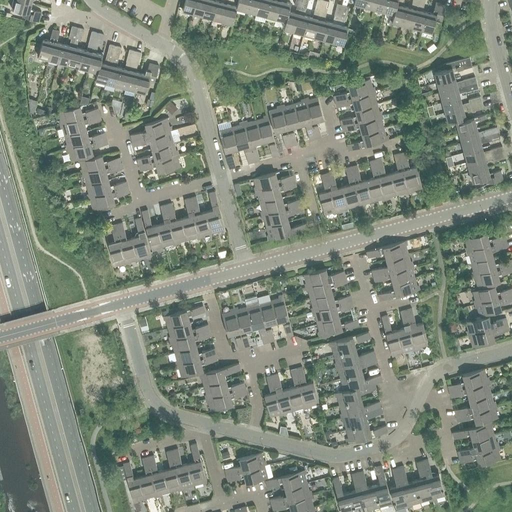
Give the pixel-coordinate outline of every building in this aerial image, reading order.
[(38,22),(40,17),(41,12),(32,10),(30,9),(31,3),(21,0),(13,0),(11,8),(24,12),(22,17),(38,22)] [(192,13),(195,0),(184,0),(182,10),(192,13)] [(195,0),(192,13),(202,16),(206,0),(195,0)] [(206,0),(202,16),(212,18),(217,0),(215,0),(206,0)] [(217,0),(212,18),(222,21),(227,0),(221,0),(221,2),(217,0)] [(237,6),(233,5),(234,0),(227,0),(222,21),(232,24),(236,8),(237,6)] [(237,0),(237,6),(236,8),(246,11),(248,0),(237,0)] [(248,0),(246,11),(256,13),(259,0),(248,0)] [(259,0),(256,13),(266,16),(269,0),(259,0)] [(269,0),(266,16),(276,19),(280,0),(269,0)] [(288,11),(289,11),(291,3),(284,2),(284,0),(280,0),(276,19),(285,21),(286,21),(288,11)] [(296,11),(295,13),(289,11),(288,11),(286,21),(285,21),(283,29),(293,32),(301,0),(295,0),(294,5),(297,6),(295,11),(296,11)] [(304,15),(308,0),(301,0),(293,32),(303,34),(308,16),(304,15)] [(316,0),(314,10),(312,17),(308,16),(303,34),(313,37),(322,0),(316,0)] [(324,20),(329,1),(323,0),(322,0),(313,37),(323,39),(328,21),(324,20)] [(365,0),(364,6),(374,9),(376,0),(365,0)] [(376,0),(374,9),(384,12),(386,0),(376,0)] [(386,0),(384,12),(394,14),(397,0),(386,0)] [(397,0),(394,14),(391,22),(402,25),(406,7),(400,5),(400,3),(401,0),(397,0)] [(413,8),(406,7),(402,25),(412,27),(418,0),(412,0),(412,1),(415,1),(413,6),(413,8)] [(425,0),(418,0),(412,27),(421,30),(426,12),(420,10),(420,8),(422,3),(424,4),(425,0)] [(445,5),(440,3),(435,2),(433,11),(433,13),(426,12),(421,30),(432,32),(435,19),(441,21),(445,5)] [(323,39),(333,42),(343,5),(337,3),(332,23),(328,21),(323,39)] [(343,45),(347,32),(348,27),(344,26),(349,7),(343,5),(333,42),(343,45)] [(69,46),(63,44),(58,62),(68,65),(78,27),(72,26),(68,38),(71,39),(70,44),(69,46)] [(78,27),(68,65),(78,67),(82,49),(76,47),(76,45),(77,45),(78,40),(80,41),(84,29),(78,27)] [(43,39),(40,50),(38,57),(48,59),(56,30),(52,29),(50,38),(50,40),(43,39)] [(56,30),(48,59),(58,62),(63,44),(56,42),(57,40),(59,31),(56,30)] [(88,43),(86,50),(82,49),(78,67),(88,70),(97,33),(91,31),(88,43)] [(88,70),(97,72),(100,62),(102,54),(95,53),(96,51),(98,46),(100,46),(103,34),(97,33),(88,70)] [(104,63),(100,62),(97,72),(95,80),(105,83),(115,46),(109,44),(104,63)] [(430,53),(436,48),(433,44),(427,49),(430,53)] [(115,85),(120,67),(116,66),(118,59),(121,47),(115,46),(105,83),(115,85)] [(124,68),(120,67),(115,85),(125,88),(135,51),(129,49),(126,61),(124,68)] [(135,51),(125,88),(135,90),(140,73),(136,72),(138,65),(141,52),(135,51)] [(320,53),(310,51),(308,56),(308,57),(313,58),(318,60),(318,59),(320,53)] [(455,78),(453,72),(472,67),(469,57),(445,63),(447,69),(434,73),(437,83),(455,78)] [(159,66),(154,65),(149,63),(147,72),(146,74),(140,73),(135,90),(145,93),(149,80),(154,82),(159,66)] [(457,85),(455,78),(437,83),(439,93),(476,83),(475,77),(463,80),(463,82),(458,84),(459,84),(457,85)] [(370,79),(348,85),(350,93),(347,94),(346,92),(333,96),(335,102),(375,91),(374,87),(372,87),(370,79)] [(460,98),(458,91),(460,90),(460,91),(465,89),(466,92),(478,89),(476,83),(439,93),(442,103),(460,98)] [(375,91),(335,102),(337,107),(349,104),(349,102),(352,101),(355,109),(376,103),(374,95),(376,94),(375,91)] [(462,104),(460,98),(442,103),(445,112),(482,102),(480,96),(468,100),(469,102),(464,103),(464,104),(462,104)] [(315,121),(323,119),(318,99),(309,102),(309,100),(305,101),(315,139),(321,137),(318,124),(316,125),(315,121)] [(171,101),(164,107),(170,113),(176,107),(171,101)] [(302,104),(293,106),(299,126),(307,124),(307,127),(306,127),(309,140),(315,139),(305,101),(301,102),(302,104)] [(465,118),(463,111),(465,110),(466,110),(471,109),(471,111),(483,108),(482,102),(445,112),(448,123),(465,118)] [(340,120),(342,126),(382,115),(381,111),(379,112),(376,103),(355,109),(357,117),(353,118),(353,116),(340,120)] [(82,114),(80,106),(58,112),(61,122),(59,123),(59,125),(99,114),(98,108),(85,111),(85,113),(82,114)] [(297,144),(297,143),(293,131),(292,131),(291,128),(299,126),(293,106),(285,108),(284,106),(281,107),(291,145),(297,144)] [(282,134),(285,147),(291,145),(281,107),(277,108),(277,110),(269,113),(274,132),(282,130),(283,134),(282,134)] [(88,123),(101,120),(99,114),(59,125),(60,126),(62,126),(65,136),(86,130),(84,123),(88,122),(88,123)] [(459,133),(477,128),(475,121),(477,121),(486,118),(485,114),(456,122),(459,133)] [(268,144),(272,156),(272,157),(278,155),(267,115),(263,116),(264,118),(255,120),(261,142),(269,140),(270,143),(268,144)] [(382,115),(342,126),(343,132),(356,128),(356,126),(359,126),(361,134),(383,128),(381,119),(383,119),(382,115)] [(166,118),(145,124),(147,132),(143,133),(143,131),(130,135),(132,141),(172,130),(171,126),(169,126),(166,118)] [(243,122),(254,162),(259,160),(256,147),(254,148),(253,144),(261,142),(255,120),(247,123),(246,121),(243,122)] [(231,127),(237,149),(245,147),(246,150),(244,150),(248,163),(254,162),(243,122),(239,123),(239,125),(231,127)] [(497,126),(485,130),(485,132),(480,134),(478,134),(477,128),(459,133),(461,142),(498,132),(497,126)] [(218,128),(229,169),(235,167),(232,154),(230,154),(229,151),(237,149),(231,127),(223,129),(222,127),(218,128)] [(360,141),(347,144),(348,151),(388,139),(387,135),(385,136),(383,128),(361,134),(363,141),(360,142),(360,141)] [(66,147),(66,149),(106,138),(104,132),(91,136),(92,137),(89,138),(86,130),(65,136),(68,147),(66,147)] [(172,130),(132,141),(133,147),(146,143),(146,142),(149,141),(151,148),(173,142),(171,134),(173,134),(172,130)] [(461,142),(464,152),(482,147),(480,141),(482,140),(487,139),(488,142),(500,138),(498,132),(461,142)] [(95,147),(107,144),(108,144),(106,138),(66,149),(67,151),(69,150),(71,161),(93,155),(91,147),(94,146),(95,147)] [(137,159),(138,165),(178,154),(177,150),(175,151),(173,142),(151,148),(153,156),(150,157),(150,155),(137,159)] [(464,152),(467,162),(504,152),(502,146),(490,149),(491,152),(486,153),(484,154),(482,147),(464,152)] [(422,188),(416,166),(408,168),(407,165),(409,165),(405,152),(399,153),(410,193),(414,192),(413,190),(422,188)] [(467,162),(469,172),(487,167),(486,160),(488,160),(493,159),(493,161),(505,158),(504,152),(467,162)] [(399,171),(392,173),(398,195),(406,192),(406,194),(410,193),(399,153),(393,155),(397,168),(399,167),(399,171)] [(138,165),(140,171),(153,167),(152,166),(156,165),(158,173),(180,167),(177,158),(179,158),(178,154),(138,165)] [(120,157),(107,160),(107,162),(104,163),(101,155),(80,161),(83,171),(81,172),(81,174),(121,163),(120,157)] [(384,175),(383,172),(384,171),(381,158),(375,160),(386,200),(390,199),(389,197),(398,195),(392,173),(384,175)] [(375,177),(367,179),(373,201),(382,199),(382,201),(386,200),(375,160),(369,161),(373,174),(374,174),(375,177)] [(84,175),(86,185),(108,179),(106,171),(109,170),(110,172),(123,169),(121,163),(81,174),(82,176),(84,175)] [(357,165),(351,166),(362,206),(365,205),(365,203),(373,201),(367,179),(359,182),(359,178),(360,178),(357,165)] [(351,184),(343,186),(349,208),(357,206),(358,207),(362,206),(351,166),(345,168),(348,181),(350,181),(351,184)] [(485,179),(487,184),(503,180),(500,170),(491,173),(489,174),(487,167),(469,172),(472,182),(485,179)] [(332,171),(326,173),(337,213),(341,212),(341,210),(349,208),(343,186),(335,188),(334,185),(336,184),(332,171)] [(277,181),(275,173),(253,178),(255,187),(254,188),(255,192),(295,181),(293,175),(280,178),(281,180),(277,181)] [(326,173),(321,175),(324,188),(326,187),(327,190),(318,193),(324,215),(333,212),(334,214),(337,213),(326,173)] [(87,196),(88,198),(128,187),(126,181),(113,185),(114,186),(110,187),(108,179),(86,185),(89,196),(87,196)] [(258,195),(260,203),(282,197),(279,189),(283,188),(283,190),(296,186),(295,181),(255,192),(256,195),(258,195)] [(116,196),(129,193),(128,187),(88,198),(88,200),(90,199),(93,210),(115,204),(113,196),(116,195),(116,196)] [(226,231),(214,191),(208,193),(212,206),(213,205),(214,209),(206,211),(212,233),(221,230),(221,232),(226,231)] [(196,196),(190,198),(201,238),(205,237),(204,235),(212,233),(206,211),(199,213),(198,210),(199,209),(196,196)] [(260,212),(261,216),(301,205),(300,199),(287,202),(286,201),(283,202),(282,197),(260,203),(262,211),(260,212)] [(190,215),(182,218),(188,239),(197,237),(197,239),(201,238),(190,198),(184,200),(188,212),(189,212),(190,215)] [(172,203),(166,205),(177,245),(180,244),(180,242),(188,239),(182,218),(174,220),(173,216),(175,216),(172,203)] [(166,222),(158,224),(164,246),(172,244),(173,246),(177,245),(166,205),(160,206),(163,219),(165,219),(166,222)] [(264,219),(266,227),(288,221),(286,213),(289,213),(290,214),(303,211),(301,205),(261,216),(262,220),(264,219)] [(141,211),(143,217),(152,251),(156,250),(156,248),(164,246),(158,224),(150,226),(149,223),(151,223),(147,210),(141,211)] [(152,258),(141,217),(135,219),(138,232),(140,232),(141,235),(133,237),(139,259),(147,257),(147,259),(152,258)] [(306,223),(305,223),(293,227),(294,228),(290,229),(288,221),(266,227),(269,236),(267,236),(268,240),(308,229),(306,223)] [(122,223),(116,224),(127,264),(131,263),(130,261),(139,259),(133,237),(125,239),(124,236),(126,236),(122,223)] [(116,242),(108,244),(114,266),(123,263),(123,265),(127,264),(116,224),(110,226),(114,239),(116,238),(116,242)] [(489,241),(487,233),(465,239),(467,247),(465,248),(466,252),(506,241),(505,235),(492,239),(492,240),(489,241)] [(406,240),(366,251),(368,258),(381,254),(380,252),(384,252),(386,259),(408,253),(405,245),(407,245),(406,240)] [(469,255),(472,263),(493,257),(491,249),(494,249),(495,250),(508,247),(506,241),(466,252),(467,256),(469,255)] [(371,270),(373,276),(413,265),(412,261),(410,262),(408,253),(386,259),(388,267),(385,268),(384,267),(371,270)] [(472,272),(473,276),(511,265),(511,262),(511,259),(498,263),(499,264),(495,265),(493,257),(472,263),(474,272),(472,272)] [(413,265),(373,276),(374,282),(387,278),(387,277),(390,276),(392,284),(414,278),(412,269),(414,269),(413,265)] [(511,265),(473,276),(474,280),(476,279),(478,288),(500,282),(498,274),(501,273),(502,274),(511,271),(511,265)] [(326,269),(304,275),(306,283),(304,284),(305,288),(345,277),(344,271),(343,271),(327,275),(326,269)] [(308,291),(310,299),(332,293),(330,285),(334,285),(334,286),(347,283),(345,277),(305,288),(306,292),(308,291)] [(380,301),(417,290),(420,290),(418,285),(416,286),(414,278),(392,284),(395,291),(391,292),(391,291),(378,294),(380,301)] [(473,301),(474,304),(511,294),(511,287),(500,291),(500,293),(497,294),(495,285),(472,291),(475,300),(473,301)] [(311,308),(312,312),(352,301),(350,295),(337,299),(338,300),(334,301),(332,293),(310,299),(313,308),(311,308)] [(511,294),(474,304),(475,308),(477,308),(479,316),(501,310),(499,302),(502,301),(503,303),(511,300),(511,294)] [(287,337),(293,335),(282,295),(278,296),(278,298),(270,300),(276,322),(284,320),(285,323),(283,324),(287,337)] [(244,299),(246,307),(252,329),(260,327),(261,330),(259,330),(263,343),(268,342),(258,302),(256,296),(244,299)] [(258,302),(268,342),(274,340),(271,327),(269,328),(268,324),(276,322),(270,300),(262,303),(261,301),(258,302)] [(315,315),(317,323),(339,318),(337,310),(340,309),(341,310),(353,307),(352,301),(312,312),(313,316),(315,315)] [(166,320),(168,328),(190,322),(188,314),(191,314),(191,315),(204,312),(203,305),(173,313),(163,316),(164,321),(166,320)] [(237,307),(233,308),(244,348),(250,347),(247,334),(245,334),(244,331),(252,329),(246,307),(238,309),(237,307)] [(221,314),(227,335),(236,333),(236,336),(235,337),(238,350),(244,348),(233,308),(229,309),(230,311),(221,314)] [(423,325),(423,323),(422,323),(416,325),(415,321),(412,308),(411,308),(406,310),(417,350),(420,349),(420,347),(428,345),(429,345),(424,326),(423,326),(423,325)] [(406,327),(398,330),(404,351),(412,349),(413,351),(417,350),(406,310),(400,312),(403,325),(405,324),(406,327)] [(404,351),(398,330),(390,332),(389,328),(391,328),(387,315),(381,317),(392,357),(396,356),(396,354),(404,351)] [(466,331),(467,335),(508,324),(506,318),(493,322),(493,323),(490,324),(488,316),(466,322),(468,331),(466,331)] [(317,332),(318,336),(359,325),(357,319),(344,323),(344,324),(341,325),(339,318),(317,323),(319,332),(317,332)] [(168,337),(169,341),(209,330),(208,324),(195,328),(195,329),(192,330),(190,322),(168,328),(170,337),(168,337)] [(495,341),(492,333),(496,332),(496,334),(509,330),(508,324),(467,335),(468,339),(470,338),(472,347),(495,341)] [(172,344),(174,352),(196,346),(194,339),(197,338),(198,339),(211,336),(209,330),(169,341),(170,345),(172,344)] [(370,338),(369,332),(329,343),(330,347),(332,346),(334,355),(356,349),(354,340),(357,339),(357,341),(370,338)] [(175,361),(176,365),(216,354),(214,348),(201,352),(202,353),(198,354),(196,346),(174,352),(177,361),(175,361)] [(334,363),(335,367),(375,356),(374,350),(361,354),(361,356),(358,357),(356,349),(334,355),(336,363),(334,363)] [(205,363),(217,360),(216,354),(176,365),(177,369),(179,368),(181,377),(203,371),(201,363),(204,362),(205,363)] [(338,370),(341,379),(362,373),(360,365),(363,364),(364,366),(377,362),(375,356),(335,367),(336,371),(338,370)] [(239,363),(219,369),(199,374),(200,379),(202,378),(204,386),(226,380),(224,372),(227,371),(227,373),(240,370),(239,363)] [(306,380),(302,367),(296,368),(307,409),(311,407),(310,406),(319,403),(313,381),(304,384),(303,380),(306,380)] [(296,386),(288,388),(294,410),(303,408),(303,410),(307,409),(296,368),(290,370),(294,383),(295,383),(296,386)] [(462,375),(464,383),(461,384),(461,382),(448,386),(449,391),(489,381),(488,377),(486,377),(484,369),(462,375)] [(341,388),(342,391),(374,383),(382,381),(380,375),(367,378),(368,380),(365,381),(362,373),(341,379),(343,387),(341,388)] [(278,374),(272,375),(283,415),(287,414),(286,412),(294,410),(288,388),(281,390),(280,387),(281,386),(278,374)] [(270,417),(278,414),(279,416),(283,415),(272,375),(266,377),(269,390),(271,389),(272,393),(264,395),(270,417)] [(204,395),(205,399),(245,388),(244,382),(231,386),(231,387),(228,388),(226,380),(204,386),(206,395),(204,395)] [(489,381),(449,391),(451,398),(464,394),(463,392),(467,391),(469,399),(491,393),(488,384),(490,383),(489,381)] [(374,383),(342,391),(334,393),(335,397),(337,397),(340,405),(361,399),(359,391),(362,390),(363,392),(376,389),(374,383)] [(234,397),(247,394),(245,388),(205,399),(206,403),(208,402),(211,411),(233,405),(230,397),(234,396),(234,397)] [(454,410),(456,416),(496,405),(495,401),(493,402),(491,393),(469,399),(471,407),(468,408),(467,407),(454,410)] [(340,414),(341,418),(381,407),(379,401),(366,405),(367,406),(364,407),(361,399),(340,405),(342,413),(340,414)] [(456,416),(457,422),(470,418),(470,417),(473,416),(475,424),(497,418),(495,410),(497,409),(496,405),(456,416)] [(370,416),(382,413),(381,407),(341,418),(342,421),(344,421),(346,429),(368,423),(366,415),(369,414),(370,416)] [(492,421),(452,432),(454,439),(467,435),(466,434),(470,433),(472,441),(494,435),(491,426),(493,426),(492,421)] [(386,425),(385,425),(373,429),(373,431),(370,432),(368,423),(346,429),(348,438),(346,438),(348,442),(388,431),(386,425)] [(457,451),(459,457),(499,446),(498,442),(496,443),(494,435),(472,441),(474,448),(471,449),(470,448),(457,451)] [(207,483),(199,454),(196,443),(190,445),(193,458),(195,458),(196,461),(188,463),(194,485),(202,483),(203,485),(207,483)] [(476,457),(478,465),(500,459),(498,450),(500,450),(499,446),(459,457),(460,463),(473,459),(473,458),(476,457)] [(178,448),(172,450),(183,490),(186,489),(186,487),(194,485),(188,463),(180,465),(179,462),(181,461),(178,448)] [(172,467),(164,470),(170,491),(178,489),(179,491),(183,490),(172,450),(166,452),(169,465),(171,464),(172,467)] [(226,450),(220,451),(222,459),(228,457),(226,450)] [(225,469),(226,475),(266,465),(265,461),(263,461),(261,453),(239,458),(241,467),(238,468),(237,466),(225,469)] [(153,455),(147,457),(158,497),(162,496),(162,494),(170,491),(164,470),(156,472),(155,468),(157,468),(153,455)] [(148,474),(140,476),(146,498),(154,496),(155,498),(158,497),(147,457),(142,458),(145,471),(147,471),(148,474)] [(436,498),(444,495),(445,495),(439,474),(430,476),(429,472),(431,472),(427,459),(422,461),(433,501),(437,500),(436,498)] [(422,478),(414,480),(420,502),(428,500),(429,502),(433,501),(422,461),(416,462),(419,475),(421,475),(422,478)] [(121,481),(127,479),(134,503),(138,502),(137,500),(146,498),(140,476),(132,478),(131,475),(133,475),(129,462),(123,463),(123,465),(117,467),(121,481)] [(246,483),(264,479),(268,478),(265,469),(267,468),(266,465),(226,475),(228,481),(241,478),(240,476),(244,475),(246,483)] [(393,505),(383,471),(381,465),(375,467),(379,480),(381,480),(381,483),(374,485),(380,507),(388,505),(388,506),(393,505)] [(403,466),(398,467),(409,507),(412,506),(412,504),(420,502),(414,480),(406,483),(405,479),(407,479),(403,466)] [(398,467),(391,469),(395,482),(397,481),(398,485),(389,487),(396,509),(404,506),(405,508),(409,507),(398,467)] [(305,470),(265,481),(267,487),(280,483),(279,482),(282,481),(285,489),(306,483),(304,474),(306,474),(305,470)] [(363,471),(357,472),(367,511),(368,511),(372,511),(371,509),(380,507),(374,485),(365,487),(364,484),(366,483),(363,471)] [(357,489),(349,492),(354,511),(360,511),(364,511),(363,511),(367,511),(357,472),(351,474),(355,487),(356,486),(357,489)] [(354,511),(349,492),(343,493),(338,477),(332,479),(341,511),(354,511)] [(270,499),(272,505),(312,494),(311,490),(309,491),(306,483),(285,489),(287,496),(283,497),(283,496),(270,499)] [(312,494),(272,505),(273,511),(286,507),(286,506),(289,505),(290,511),(294,511),(313,507),(311,499),(313,498),(312,494)]
